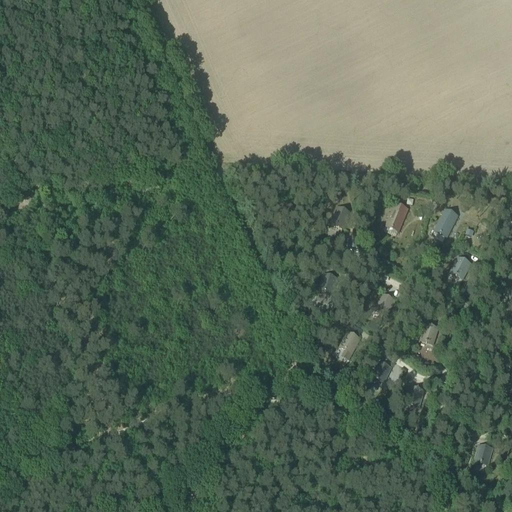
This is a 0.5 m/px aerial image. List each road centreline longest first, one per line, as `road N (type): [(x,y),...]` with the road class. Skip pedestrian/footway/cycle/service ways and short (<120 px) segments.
road 1 (track): [(139,0),(283,327),(294,377)]
road 2 (track): [(0,484),(294,377)]
road 3 (track): [(511,188),(214,171)]
road 4 (track): [(294,377),(164,511)]
